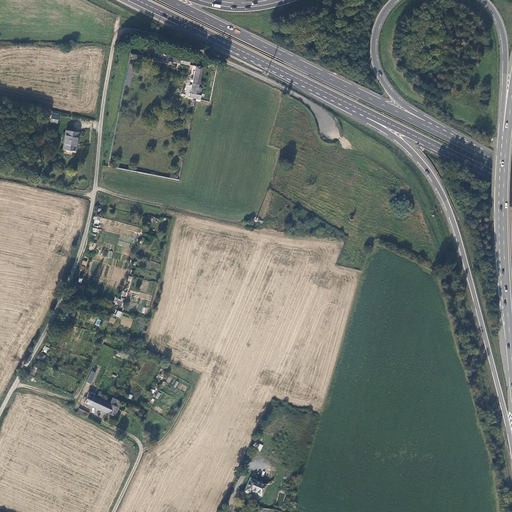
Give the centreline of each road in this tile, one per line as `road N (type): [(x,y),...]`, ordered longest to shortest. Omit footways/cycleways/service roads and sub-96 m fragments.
road 1 (unclassified): [(0,416),(85,238),(117,22)]
road 2 (trunk): [(361,109),(417,154),(443,195),(511,445)]
road 3 (trunk): [(430,128),(168,0)]
road 4 (trunk): [(136,0),(361,109)]
road 5 (trunk): [(506,141),(511,354)]
road 6 (trunk): [(361,109),(511,183)]
road 7 (track): [(95,188),(252,227)]
road 8 (track): [(198,49),(295,92),(333,130)]
road 9 (trunk): [(430,128),(390,93),(376,67),(376,28),(395,0)]
road 10 (track): [(114,511),(139,441),(72,398)]
road 11 (trunk): [(485,0),(504,37),(506,141)]
road 12 (track): [(13,388),(78,396),(106,336)]
